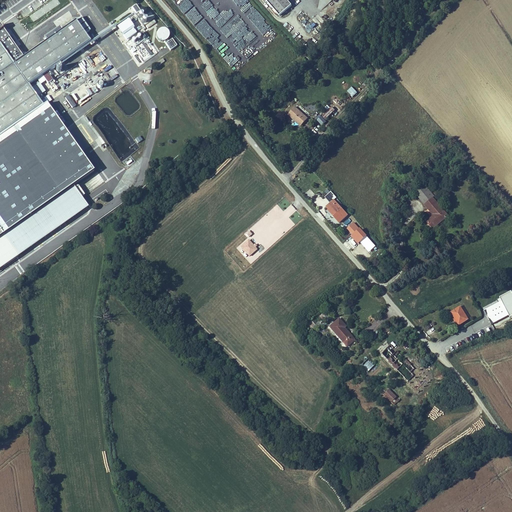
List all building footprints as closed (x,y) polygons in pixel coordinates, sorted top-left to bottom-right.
[(265,0),(280,16),(292,6),(286,0),(265,0)] [(136,5),(132,8),(136,15),(141,12),(136,5)] [(148,11),(141,20),(148,25),(154,16),(148,11)] [(0,235),(70,187),(90,173),(28,85),(91,42),(85,34),(90,31),(81,18),(23,58),(3,30),(0,32),(0,235)] [(126,42),(138,34),(129,21),(118,29),(126,42)] [(156,37),(163,45),(171,38),(164,30),(156,37)] [(137,64),(156,53),(143,32),(124,43),(137,64)] [(171,52),(177,47),(172,40),(165,45),(171,52)] [(352,88),(347,92),(353,98),(358,94),(352,88)] [(69,96),(65,98),(72,108),(76,106),(69,96)] [(292,107),(285,115),(298,127),(305,119),(292,107)] [(320,115),(315,120),(323,128),(327,123),(320,115)] [(0,266),(84,208),(70,187),(0,235),(0,266)] [(426,222),(432,230),(447,217),(431,198),(424,205),(433,215),(426,222)] [(312,202),(316,207),(320,204),(315,199),(312,202)] [(345,215),(332,200),(324,207),(338,222),(345,215)] [(289,216),(296,210),(291,205),(284,210),(289,216)] [(359,231),(351,239),(354,242),(357,239),(359,241),(361,238),(360,237),(362,235),(359,231)] [(237,249),(251,264),(263,253),(249,238),(237,249)] [(511,296),(511,297),(510,293),(495,301),(497,304),(482,311),(489,325),(507,316),(508,319),(511,317),(511,296)] [(466,320),(459,307),(450,312),(458,325),(466,320)] [(328,326),(346,345),(353,339),(342,327),(344,325),(337,318),(328,326)] [(375,349),(407,381),(416,371),(385,340),(375,349)] [(362,366),(368,371),(374,365),(368,359),(362,366)] [(416,371),(407,381),(417,392),(429,380),(419,369),(416,371)] [(387,389),(383,393),(392,403),(397,399),(387,389)]
